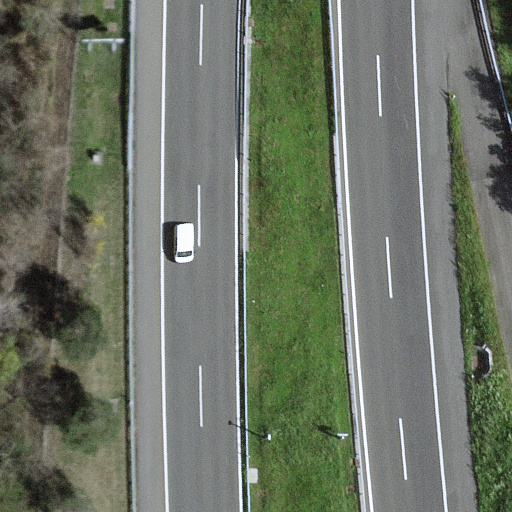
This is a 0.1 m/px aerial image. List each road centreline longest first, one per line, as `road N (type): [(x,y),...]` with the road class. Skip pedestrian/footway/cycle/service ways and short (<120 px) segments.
road 1 (motorway): [(411,511),(378,0)]
road 2 (motorway): [(202,0),(204,511)]
